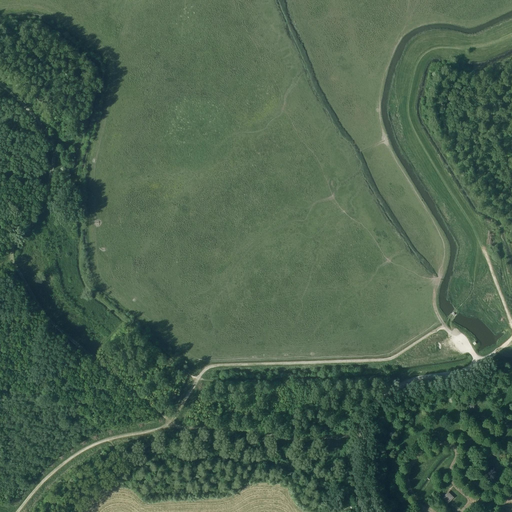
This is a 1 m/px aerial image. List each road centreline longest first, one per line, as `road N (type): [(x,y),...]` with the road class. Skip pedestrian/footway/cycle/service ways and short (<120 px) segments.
road 1 (unclassified): [(374,511),(365,492),(363,430),(375,404),(409,381),(470,367),(510,340)]
road 2 (track): [(506,400),(419,418),(406,431),(408,484),(424,506)]
